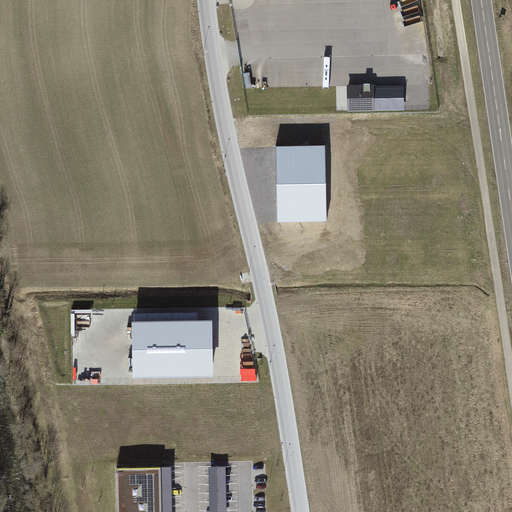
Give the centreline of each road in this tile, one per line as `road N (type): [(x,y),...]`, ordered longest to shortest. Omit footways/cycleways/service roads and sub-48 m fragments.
road 1 (residential): [(210,0),(305,511)]
road 2 (primary): [(485,0),(511,189)]
